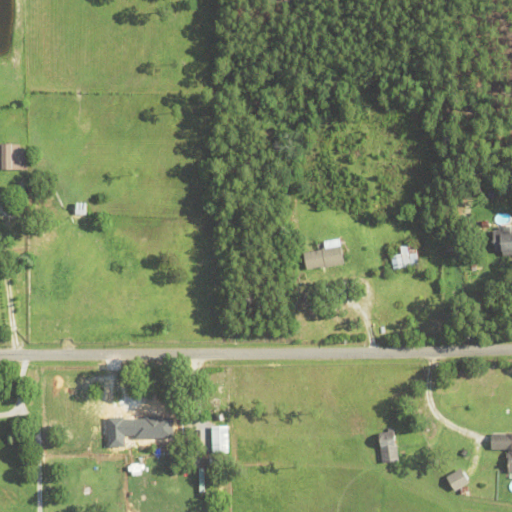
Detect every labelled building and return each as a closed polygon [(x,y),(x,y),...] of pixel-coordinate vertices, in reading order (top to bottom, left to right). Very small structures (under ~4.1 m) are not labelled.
[(0,170),(0,144),(20,144),(20,149),(27,149),(27,170),(0,170)] [(487,192),(495,190),(496,196),(488,198),(487,192)] [(75,215),(75,202),(87,202),(87,215),(75,215)] [(511,255),(503,256),(503,252),(502,252),(500,227),(509,227),(510,234),(511,233),(511,255)] [(323,250),(322,249),(326,248),(325,242),(341,240),(345,264),(320,269),(320,268),(306,270),(304,253),(323,250)] [(391,256),(401,254),(399,246),(415,243),(419,265),(394,270),(391,256)] [(137,421),(180,419),(181,443),(138,445),(137,421)] [(212,427),(229,427),(229,453),(213,454),(212,427)] [(511,473),(508,473),(509,458),(507,458),(507,454),(508,454),(508,450),(492,450),(492,434),(511,434),(511,473)] [(397,446),(399,462),(382,464),(380,449),(381,449),(379,437),(394,435),(396,446),(397,446)] [(446,478),(461,469),(469,484),(455,492),(446,478)]
